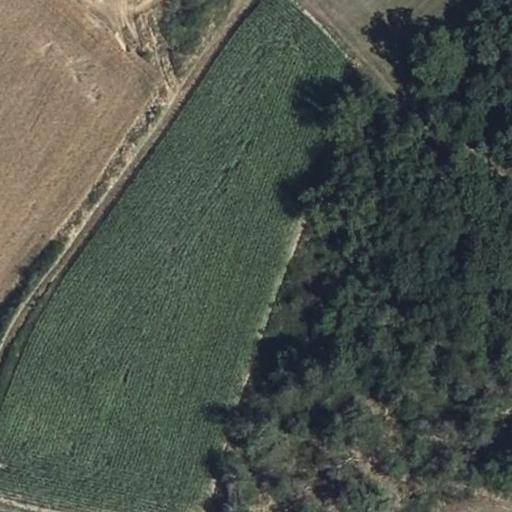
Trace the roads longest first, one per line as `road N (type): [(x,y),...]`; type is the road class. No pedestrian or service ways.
road 1 (track): [(0,363),(21,319),(246,0)]
road 2 (track): [(301,0),(453,138),(511,174)]
